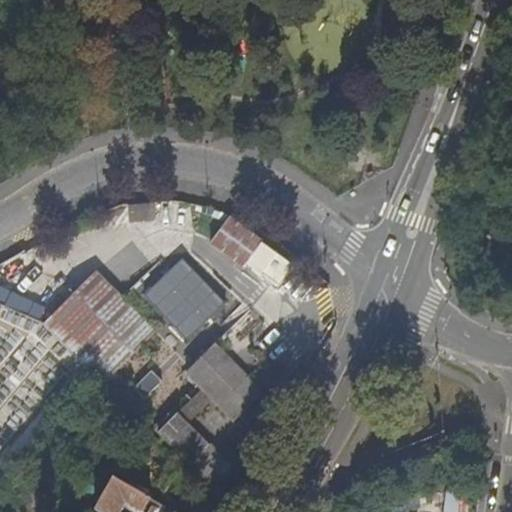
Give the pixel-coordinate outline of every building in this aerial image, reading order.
[(156,210),(155,191),(150,192),(134,193),(128,194),(129,212),(156,210)] [(243,257),(261,231),(228,207),(209,233),(243,257)] [(247,254),(276,275),(291,253),(263,233),(247,254)] [(108,308),(142,342),(152,331),(95,273),(83,285),(88,288),(108,308)] [(43,326),(100,383),(142,342),(108,308),(88,288),(83,285),(65,303),(43,326)] [(234,422),(262,393),(216,345),(186,374),(234,422)] [(215,490),(237,469),(210,443),(206,446),(174,415),(157,432),(215,490)] [(113,480),(95,511),(121,511),(125,505),(137,511),(153,511),(155,510),(151,508),(154,503),(113,480)] [(176,511),(199,511),(182,502),(176,511)]
